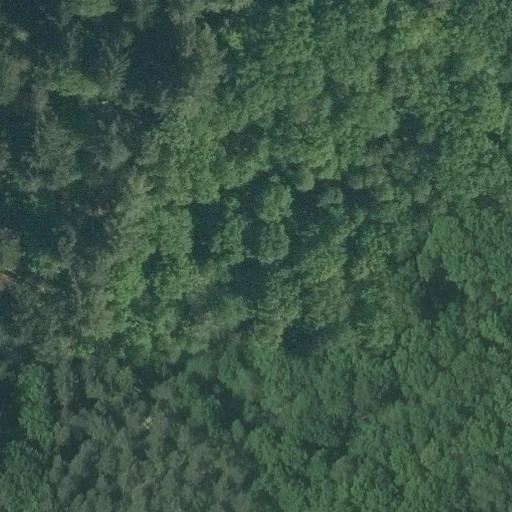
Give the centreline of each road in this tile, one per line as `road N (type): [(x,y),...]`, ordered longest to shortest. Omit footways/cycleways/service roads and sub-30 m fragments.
road 1 (track): [(246,511),(0,290)]
road 2 (track): [(0,279),(49,144),(84,0)]
